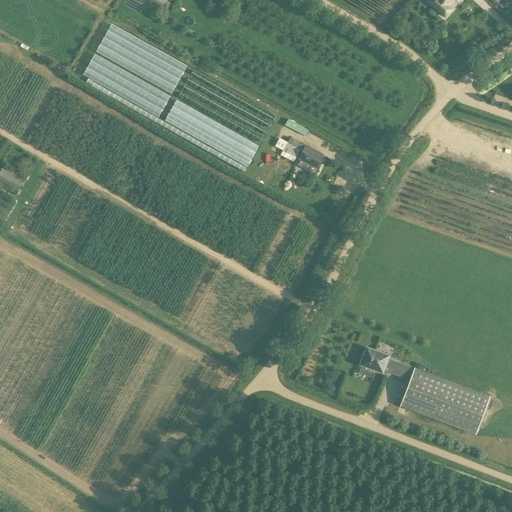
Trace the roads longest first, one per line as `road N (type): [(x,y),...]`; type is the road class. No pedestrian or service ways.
road 1 (unknown): [(0,133),(308,307)]
road 2 (unclassified): [(255,376),(296,330),(403,138),(447,89)]
road 3 (unclassified): [(511,478),(255,376)]
road 4 (unclassified): [(133,511),(255,376)]
road 5 (unclassified): [(447,89),(405,54),(309,0)]
